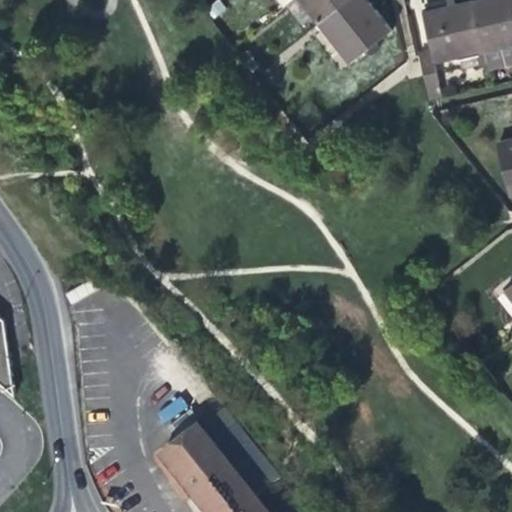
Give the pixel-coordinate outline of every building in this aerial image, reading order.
[(314,17),(320,24),(350,0),(293,0),(287,5),(303,26),(314,17)] [(380,11),(370,0),(350,0),(320,24),(352,65),(395,30),(380,11)] [(437,65),(486,53),(473,0),(472,0),(450,5),(424,11),(433,48),(418,52),(430,101),(444,97),(437,65)] [(473,0),(486,53),(511,47),(511,11),(509,0),(473,0)] [(511,47),(486,53),(490,69),(511,63),(511,47)] [(511,141),(499,144),(511,199),(511,198),(511,141)] [(0,382),(18,398),(5,324),(0,319),(0,382)] [(286,482),(285,471),(251,430),(238,430),(219,445),(208,430),(168,464),(208,511),(280,511),(268,497),(286,482)]
